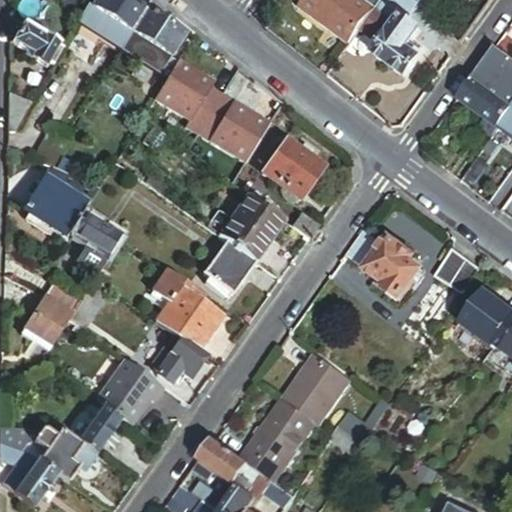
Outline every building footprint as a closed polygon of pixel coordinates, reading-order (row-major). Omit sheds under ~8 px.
[(133,0),(132,4),(125,0),(91,0),(91,2),(77,25),(121,51),(153,0),(152,0),(133,0)] [(153,0),(121,51),(168,78),(179,61),(172,59),(185,36),(159,20),(165,10),(153,0)] [(305,0),(299,10),(349,45),(357,33),(374,10),(360,0),(305,0)] [(418,0),(380,0),(374,10),(357,33),(378,47),(371,57),(404,80),(419,59),(405,49),(418,31),(404,21),(418,0)] [(23,26),(12,19),(11,44),(23,26)] [(23,26),(11,44),(32,58),(31,60),(45,70),(59,50),(23,26)] [(471,84),(511,112),(511,64),(494,52),(471,84)] [(214,84),(179,61),(168,78),(155,98),(189,120),(185,126),(243,163),(267,126),(210,90),(214,84)] [(499,133),(511,114),(511,112),(471,84),(457,103),(485,123),(499,133)] [(17,133),(32,106),(10,94),(8,131),(17,133)] [(511,114),(499,133),(511,142),(511,114)] [(493,141),(499,133),(485,123),(480,131),(493,141)] [(49,131),(33,160),(51,170),(67,141),(49,131)] [(298,152),(285,143),(262,176),(299,203),(323,170),(307,158),(298,152)] [(303,145),(298,152),(307,158),(312,151),(303,145)] [(66,239),(88,204),(67,191),(46,177),(26,209),(39,217),(37,220),(66,239)] [(74,180),(67,191),(88,204),(98,190),(74,180)] [(285,224),(248,197),(219,238),(227,244),(256,265),(285,224)] [(309,241),(320,226),(303,214),(292,229),(309,241)] [(120,240),(85,218),(74,237),(84,243),(109,259),(120,240)] [(386,246),(365,231),(346,258),(366,273),(386,246)] [(390,240),(386,246),(366,273),(388,289),(386,292),(401,304),(418,280),(422,275),(424,273),(419,269),(412,264),(415,259),(390,240)] [(73,260),(98,275),(99,273),(109,259),(84,243),(73,260)] [(233,297),(256,265),(227,244),(204,276),(210,281),(209,283),(229,298),(231,295),(233,297)] [(434,282),(447,291),(455,280),(446,274),(457,258),(453,255),(434,282)] [(462,301),(480,273),(457,258),(446,274),(455,280),(447,291),(462,301)] [(422,264),(415,259),(412,264),(419,269),(422,264)] [(98,275),(95,282),(102,287),(107,279),(99,273),(98,275)] [(205,298),(168,273),(153,295),(169,306),(180,290),(200,304),(205,298)] [(55,282),(45,299),(73,317),(84,300),(55,282)] [(102,287),(95,282),(84,300),(73,317),(69,322),(83,332),(111,293),(102,287)] [(169,306),(156,324),(182,343),(199,355),(223,320),(200,304),(180,290),(169,306)] [(511,326),(511,317),(484,296),(460,327),(493,352),(495,349),(511,326)] [(69,322),(73,317),(45,299),(25,330),(54,348),(69,322)] [(511,326),(495,349),(511,361),(511,326)] [(54,348),(25,330),(22,335),(50,353),(54,348)] [(191,382),(207,360),(199,355),(182,343),(175,353),(168,349),(154,369),(160,373),(157,377),(172,387),(181,375),(191,382)] [(483,365),(511,386),(511,361),(495,349),(493,352),(483,365)] [(314,358),(298,380),(302,383),(318,361),(314,358)] [(298,380),(281,403),(315,427),(318,429),(350,384),(318,361),(302,383),(298,380)] [(124,362),(95,403),(103,409),(122,422),(132,430),(151,403),(155,406),(165,391),(124,362)] [(315,427),(281,403),(239,462),(272,487),(315,427)] [(381,403),(364,428),(373,434),(390,409),(381,403)] [(122,422),(103,409),(78,445),(81,447),(96,458),(122,422)] [(348,417),(339,431),(363,448),(373,434),(364,428),(348,417)] [(61,433),(0,430),(0,447),(39,466),(57,478),(68,486),(80,469),(77,467),(70,462),(76,454),(81,447),(78,445),(61,433)] [(355,460),(363,448),(339,431),(330,444),(355,460)] [(239,462),(213,444),(199,464),(227,485),(258,507),(261,502),(272,487),(239,462)] [(39,466),(0,447),(0,464),(12,471),(1,488),(33,511),(57,478),(39,466)] [(83,459),(76,454),(70,462),(77,467),(83,459)] [(192,476),(201,482),(208,472),(199,466),(192,476)] [(209,509),(213,511),(254,511),(258,507),(227,485),(209,509)] [(293,501),(272,487),(261,502),(269,508),(273,501),(286,511),(293,501)] [(198,511),(203,505),(181,489),(173,500),(186,510),(189,511),(198,511)] [(168,507),(174,511),(184,511),(186,510),(173,500),(168,507)]
